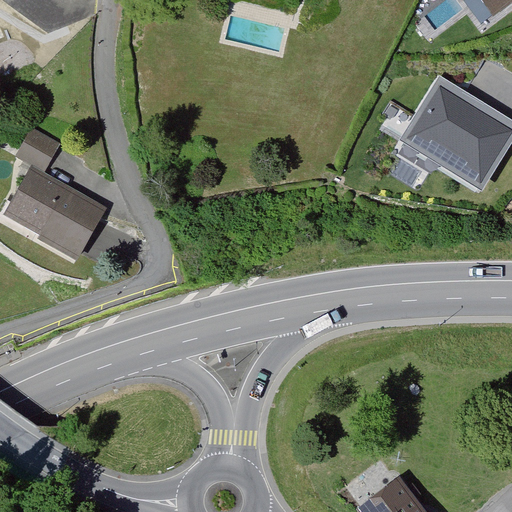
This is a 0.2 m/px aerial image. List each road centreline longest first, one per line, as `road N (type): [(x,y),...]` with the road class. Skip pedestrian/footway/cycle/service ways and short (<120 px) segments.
road 1 (residential): [(116,0),(106,89),(160,263),(139,284),(0,334)]
road 2 (secondary): [(353,300),(111,357)]
road 3 (residential): [(246,478),(245,436),(259,383),(304,331),(353,300)]
road 4 (residential): [(186,511),(101,488),(0,426)]
road 5 (residential): [(111,357),(172,362),(201,379),(220,411),(221,471)]
road 6 (secondary): [(511,291),(353,300)]
road 7 (secondary): [(111,357),(0,405)]
